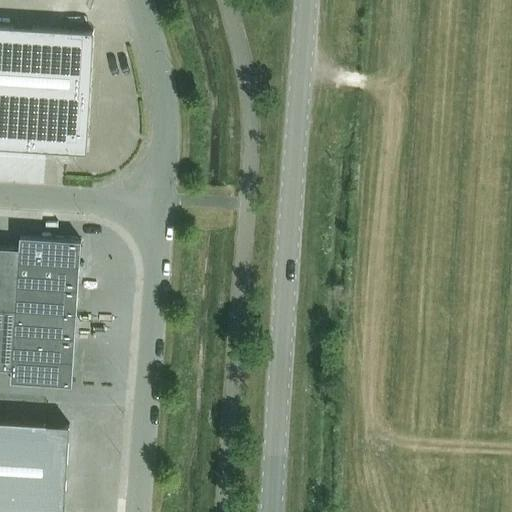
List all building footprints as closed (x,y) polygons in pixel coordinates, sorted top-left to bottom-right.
[(93,30),(0,24),(0,144),(86,150),(93,30)] [(20,247),(19,259),(80,263),(81,239),(20,235),(20,247)] [(0,245),(0,306),(16,307),(17,283),(19,259),(20,247),(0,245)] [(19,259),(17,283),(78,287),(80,263),(19,259)] [(17,283),(16,307),(77,311),(78,287),(17,283)] [(0,306),(0,366),(12,368),(13,355),(14,331),(16,307),(0,306)] [(16,307),(14,331),(75,335),(77,311),(16,307)] [(14,331),(13,355),(73,359),(75,335),(14,331)] [(12,368),(11,379),(72,384),(73,359),(13,355),(12,368)] [(0,418),(0,511),(64,511),(69,423),(0,418)]
